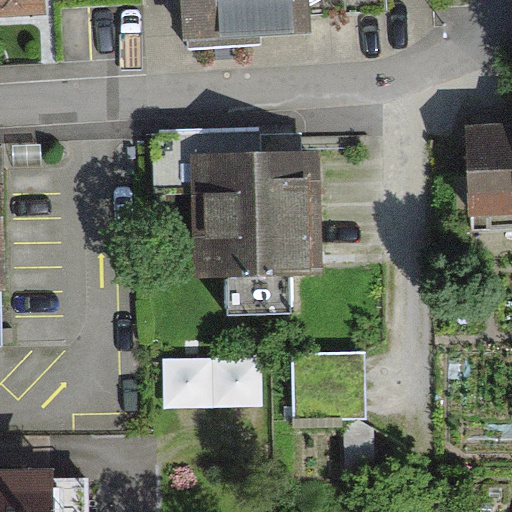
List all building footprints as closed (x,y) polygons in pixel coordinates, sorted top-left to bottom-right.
[(48,0),(0,0),(0,11),(49,9),(48,0)] [(329,0),(196,0),(199,35),(331,28),(329,0)] [(511,128),(476,130),(480,214),(511,212),(511,128)] [(312,157),(200,158),(201,265),(313,264),(312,157)] [(0,161),(0,353),(14,353),(4,168),(0,161)] [(166,362),(165,409),(265,411),(266,363),(166,362)] [(47,511),(46,477),(0,478),(0,511),(47,511)]
